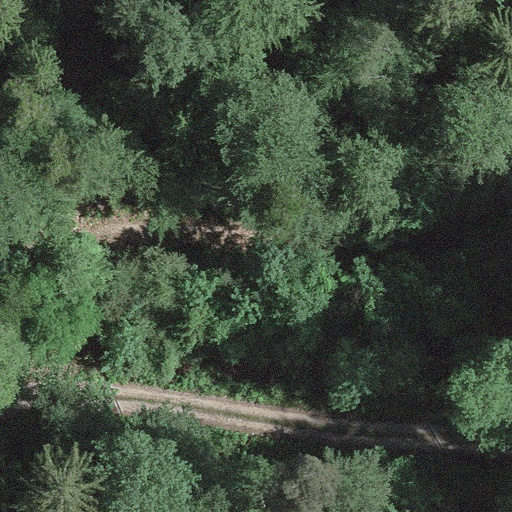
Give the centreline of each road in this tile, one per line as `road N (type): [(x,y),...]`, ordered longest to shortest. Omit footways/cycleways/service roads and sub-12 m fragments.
road 1 (track): [(0,304),(125,244),(453,238),(511,187)]
road 2 (track): [(511,454),(463,434),(275,434),(0,392)]
